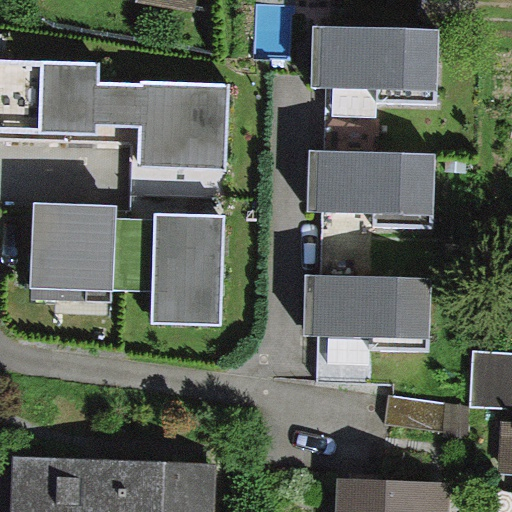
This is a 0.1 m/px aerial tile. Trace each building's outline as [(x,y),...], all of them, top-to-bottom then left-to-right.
[(140,0),(140,8),(195,16),(197,0),(140,0)] [(426,97),(442,97),(444,35),(316,31),(314,94),(327,94),(426,97)] [(103,67),(0,64),(0,144),(103,147),(103,136),(140,137),(139,174),(230,176),(232,87),(144,85),(144,89),(102,88),(103,67)] [(426,97),(327,94),(326,155),(425,157),(426,97)] [(419,219),(436,220),(438,158),(425,157),(326,155),(312,155),(311,217),(323,217),(419,219)] [(119,210),(37,207),(34,289),(117,292),(119,210)] [(419,219),(323,217),(322,278),(418,280),(419,219)] [(226,332),(228,222),(157,220),(155,331),(226,332)] [(419,341),(431,341),(431,279),(418,280),(322,278),(306,279),(305,341),(317,341),(419,341)] [(419,384),(419,341),(317,341),(317,384),(419,384)] [(511,355),(473,354),(471,410),(511,411),(511,355)] [(390,397),(386,429),(460,437),(464,406),(390,397)] [(511,428),(502,428),(499,480),(511,481),(511,428)] [(216,511),(218,470),(12,465),(11,511),(216,511)] [(335,490),(335,511),(432,511),(433,491),(335,490)] [(449,511),(449,491),(433,491),(432,511),(449,511)]
